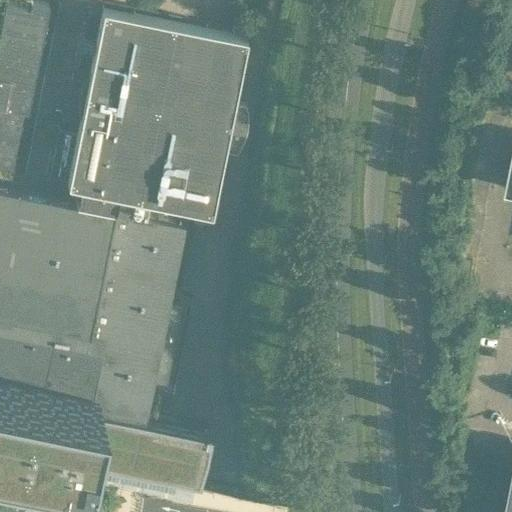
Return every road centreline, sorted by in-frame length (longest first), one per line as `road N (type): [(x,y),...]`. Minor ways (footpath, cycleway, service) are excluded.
road 1 (secondary): [(386,511),(374,225),(388,81),(408,0)]
road 2 (secondary): [(363,0),(339,180),(349,511)]
